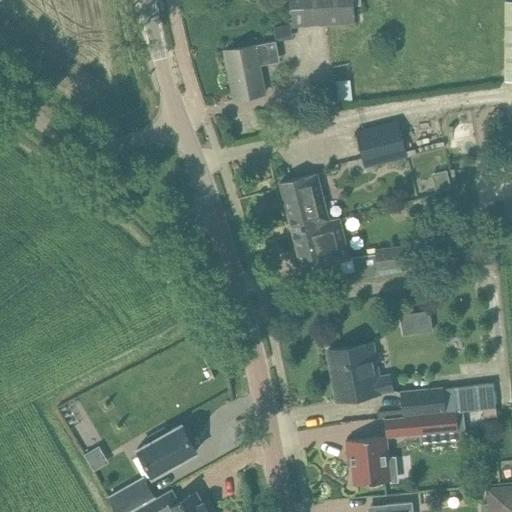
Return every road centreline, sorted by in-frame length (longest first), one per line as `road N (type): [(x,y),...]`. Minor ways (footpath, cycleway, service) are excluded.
road 1 (tertiary): [(284,511),(237,290),(179,125)]
road 2 (unclassified): [(179,125),(86,152),(0,94)]
road 3 (tertiary): [(179,125),(146,0)]
